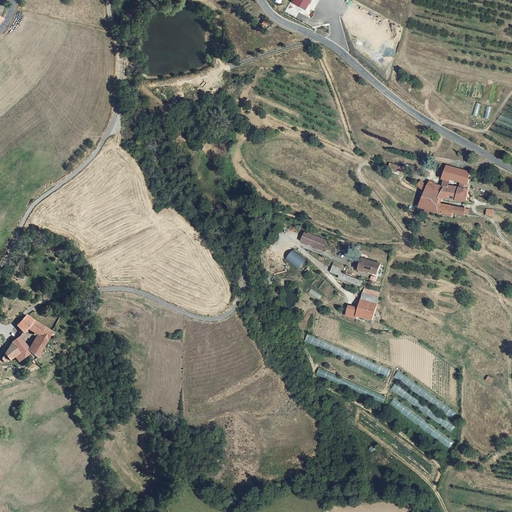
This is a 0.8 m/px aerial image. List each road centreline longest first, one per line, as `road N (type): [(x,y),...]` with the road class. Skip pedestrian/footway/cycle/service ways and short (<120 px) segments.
road 1 (unclassified): [(0,327),(9,329),(51,299),(119,289),(205,318),(230,314),(245,284),(250,221)]
road 2 (unclassified): [(108,0),(121,68),(108,133),(80,169),(30,209),(0,276)]
road 3 (tertiary): [(511,169),(408,109),(332,44),(276,17),(262,0)]
road 4 (track): [(250,221),(268,211),(358,240),(448,253),(511,292)]
road 5 (track): [(409,243),(360,166),(432,178),(427,158),(497,160)]
